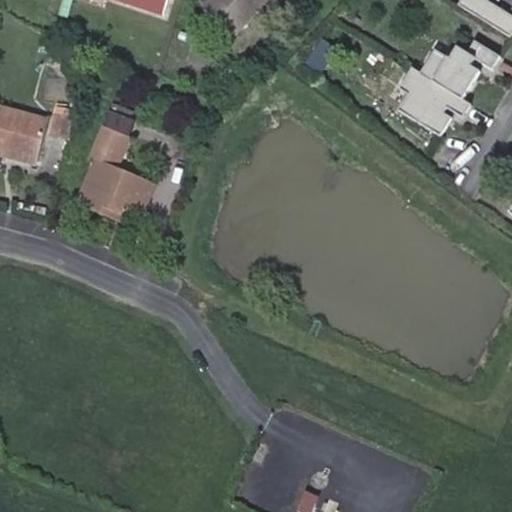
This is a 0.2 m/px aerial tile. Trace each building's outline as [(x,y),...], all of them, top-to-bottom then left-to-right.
[(74,0),(63,0),(59,15),(69,21),(74,0)] [(124,0),(165,14),(169,0),(124,0)] [(237,34),(268,0),(207,0),(203,5),(237,34)] [(511,31),(511,8),(498,0),(463,0),(462,1),(511,31)] [(497,67),(505,53),(480,37),(472,50),(462,44),(455,55),(439,46),(425,69),(416,64),(403,86),(412,91),(402,107),(444,133),(455,116),(448,111),(451,106),(466,115),(475,101),(468,96),(485,68),(476,63),(480,56),(497,67)] [(0,149),(39,160),(50,119),(1,105),(0,107),(0,149)] [(134,115),(112,105),(103,125),(125,135),(134,115)] [(77,111),(57,107),(50,138),(69,142),(77,111)] [(125,135),(103,125),(89,158),(95,161),(77,202),(112,216),(116,208),(127,213),(139,218),(154,187),(117,170),(131,138),(125,135)] [(116,208),(112,216),(123,222),(127,213),(116,208)] [(313,477),(312,480),(312,483),(314,486),(316,488),(320,489),(325,487),(327,486),(328,482),(327,477),(324,474),(321,473),(316,474),(313,477)] [(312,511),(319,496),(306,491),(297,511),(300,511),(312,511)] [(329,499),(323,511),(334,511),(338,503),(329,499)]
